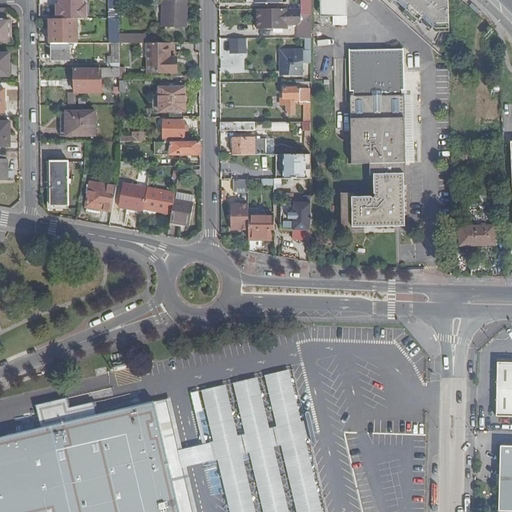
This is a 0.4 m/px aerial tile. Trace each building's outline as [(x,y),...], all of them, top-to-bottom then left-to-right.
[(59,0),(60,5),(57,5),(57,20),(71,20),(90,20),(90,5),(87,5),(86,0),(59,0)] [(162,0),(162,27),(187,27),(188,2),(183,2),(183,0),(162,0)] [(300,0),(300,11),(311,10),(311,0),(300,0)] [(344,0),(318,0),(319,20),(344,19),(344,0)] [(450,43),(449,0),(393,0),(439,41),(439,43),(450,43)] [(311,10),(300,11),(256,10),(257,29),(273,29),(273,25),(287,26),(298,26),(301,22),(301,17),(311,17),(311,10)] [(9,20),(0,20),(0,41),(9,42),(9,20)] [(69,44),(74,44),(73,34),(71,34),(71,20),(57,20),(49,21),(48,21),(49,44),(52,44),(69,44)] [(119,36),(119,20),(109,20),(109,30),(114,30),(114,44),(119,44),(119,36)] [(148,36),(119,36),(119,44),(148,44),(159,44),(159,37),(148,37),(148,36)] [(69,60),(69,44),(52,44),(52,60),(69,60)] [(108,68),(120,68),(119,44),(114,44),(112,44),(112,58),(108,58),(108,68)] [(170,44),(159,44),(148,44),(148,73),(175,74),(175,63),(170,63),(170,59),(170,44)] [(356,99),(353,99),(353,167),(372,166),(371,177),(377,177),(377,199),(354,200),(354,195),(343,195),(343,231),(366,231),(366,230),(406,229),(405,189),(408,189),(407,165),(401,165),(401,145),(407,145),(406,99),(401,99),(401,93),(406,93),(406,92),(404,92),(404,88),(406,88),(405,52),(352,53),(353,94),(356,94),(356,99)] [(9,55),(0,54),(0,76),(9,77),(9,55)] [(302,75),(302,58),(280,58),(280,76),(302,75)] [(239,60),(219,60),(219,68),(238,68),(239,60)] [(108,68),(74,68),(74,93),(101,93),(101,77),(111,78),(111,94),(120,94),(120,81),(120,68),(108,68)] [(159,90),(160,113),(186,113),(185,89),(159,89),(159,90)] [(311,123),(311,103),(309,103),(309,89),(284,89),(284,98),(281,98),(281,107),(287,106),(287,115),(295,115),(295,106),(304,106),(304,123),(311,123)] [(61,112),(61,136),(95,136),(95,112),(61,112)] [(185,122),(164,121),(163,139),(184,140),(185,122)] [(9,123),(0,122),(0,146),(9,147),(9,123)] [(220,124),(220,132),(254,132),(254,123),(220,124)] [(134,133),(134,143),(144,143),(144,133),(134,133)] [(233,139),(233,155),(266,156),(266,141),(254,141),(254,140),(233,139)] [(275,141),(266,141),(266,156),(274,156),(275,141)] [(201,143),(155,143),(155,155),(200,156),(201,156),(201,143)] [(285,180),(311,180),(311,156),(306,156),(285,156),(285,180)] [(68,163),(50,163),(51,205),(68,205),(68,163)] [(149,180),(149,171),(140,171),(139,179),(149,180)] [(200,179),(200,171),(190,171),(190,179),(200,179)] [(249,193),(249,180),(234,180),(234,193),(249,193)] [(86,207),(112,212),(117,187),(90,183),(86,207)] [(119,207),(143,212),(144,210),(148,188),(123,184),(119,207)] [(148,188),(144,210),(156,213),(163,214),(162,220),(170,221),(174,200),(175,194),(148,188)] [(193,204),(174,200),(170,221),(170,222),(189,227),(193,204)] [(312,232),(311,204),(282,204),(282,232),(312,232)] [(249,231),(249,218),(249,205),(231,206),(231,231),(249,231)] [(156,213),(144,210),(143,212),(142,216),(152,218),(156,216),(156,213)] [(274,218),(249,218),(249,231),(249,240),(270,241),(270,231),(274,231),(274,218)] [(495,227),(459,228),(459,247),(496,246),(495,227)] [(511,364),(498,364),(497,417),(511,417),(511,364)] [(154,403),(179,511),(326,511),(294,370),(154,403)] [(0,511),(179,511),(154,403),(99,416),(97,404),(73,409),(71,400),(39,407),(44,429),(0,438),(0,511)] [(511,511),(511,447),(501,448),(499,511),(511,511)]
